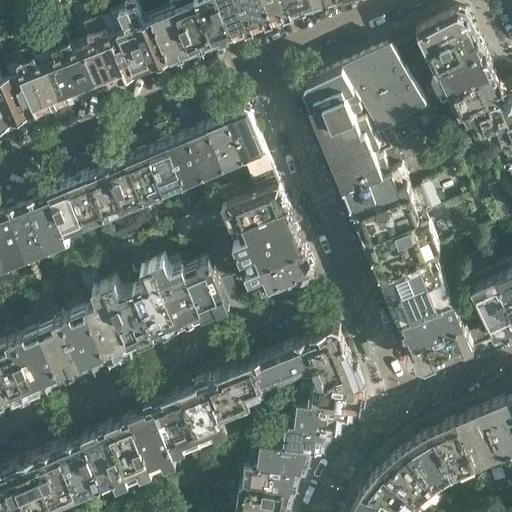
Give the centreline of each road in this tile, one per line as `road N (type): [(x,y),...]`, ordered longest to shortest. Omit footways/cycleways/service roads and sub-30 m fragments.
road 1 (residential): [(0,431),(354,281)]
road 2 (residential): [(0,166),(262,55)]
road 3 (residential): [(354,281),(262,55)]
road 4 (residential): [(262,55),(392,0)]
road 5 (residential): [(320,511),(327,484),(361,439),(406,406)]
road 6 (residential): [(406,406),(354,281)]
